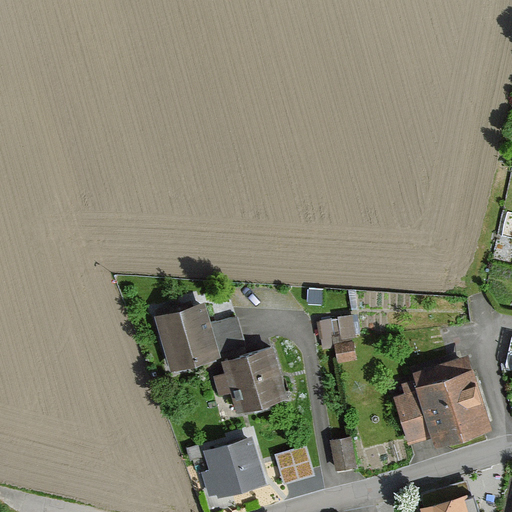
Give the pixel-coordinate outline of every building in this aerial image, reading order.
[(181,305),(159,312),(174,365),(244,345),(236,316),(207,324),(201,305),(182,310),(181,305)] [(332,335),(330,319),(320,321),(322,336),(332,335)] [(353,341),(336,344),(338,358),(355,355),(353,341)] [(284,396),(270,347),(225,360),(229,371),(216,375),(221,391),(233,387),(240,409),(284,396)] [(438,428),(440,435),(482,422),(462,359),(421,372),(423,378),(418,380),(421,391),(397,398),(409,437),(438,428)] [(355,464),(350,437),(331,440),(336,467),(355,464)] [(249,438),(209,450),(222,491),(241,485),(247,488),(254,486),(259,480),(261,480),(249,438)] [(305,445),(276,454),(284,477),(312,469),(305,445)] [(426,511),(469,511),(464,496),(451,500),(448,488),(426,494),(430,506),(425,508),(426,511)]
